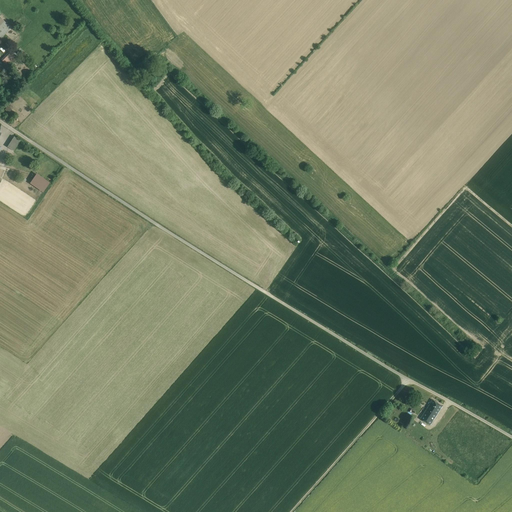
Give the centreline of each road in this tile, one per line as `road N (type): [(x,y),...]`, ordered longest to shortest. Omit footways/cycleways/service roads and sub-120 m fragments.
road 1 (unclassified): [(0,121),(261,290),(511,436)]
road 2 (track): [(291,511),(409,380)]
